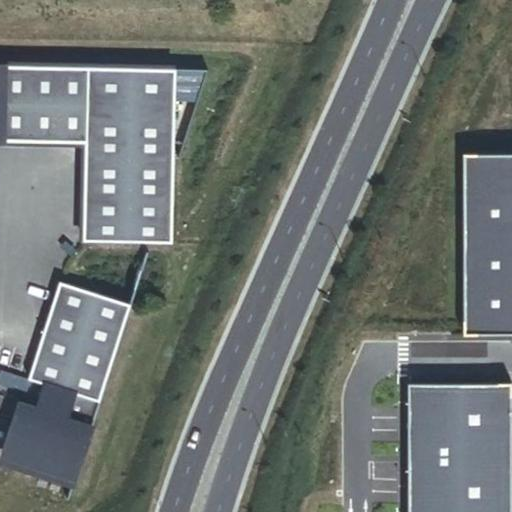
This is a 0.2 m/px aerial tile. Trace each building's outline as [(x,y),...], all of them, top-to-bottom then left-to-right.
[(176,160),(178,70),(0,66),(0,142),(87,145),(85,243),(175,244),(176,160)] [(181,160),(210,71),(178,70),(176,160),(181,160)] [(78,479),(133,305),(62,282),(30,381),(32,381),(46,386),(39,410),(23,405),(7,456),(78,479)] [(0,384),(28,393),(32,381),(30,381),(3,372),(0,380),(0,384)] [(407,511),(510,511),(510,380),(408,380),(407,511)]
